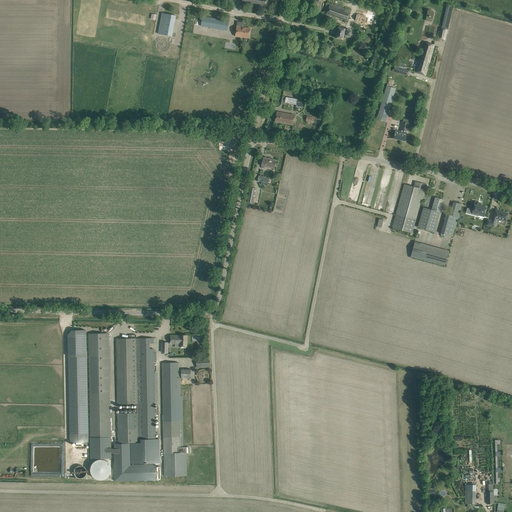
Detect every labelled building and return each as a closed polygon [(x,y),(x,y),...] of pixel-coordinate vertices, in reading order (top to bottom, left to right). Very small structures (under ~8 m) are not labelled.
[(327,13),(326,14),(328,15),(347,21),(351,11),(330,3),(330,4),(327,13)] [(159,34),(172,37),(176,15),(162,13),(159,34)] [(202,16),(200,25),(227,31),(229,21),(202,16)] [(235,36),(249,38),(250,28),(237,26),(235,36)] [(347,29),(346,32),(345,31),(345,29),(338,27),(336,38),(342,40),(345,40),(345,38),(343,37),(344,35),(350,37),(352,30),(347,29)] [(137,29),(136,38),(147,40),(146,47),(149,47),(150,41),(151,33),(142,31),(142,30),(137,29)] [(425,43),(421,56),(425,57),(424,60),(430,62),(434,45),(425,43)] [(425,57),(421,56),(416,72),(426,75),(428,68),(426,67),(427,64),(429,64),(430,62),(424,60),(425,57)] [(408,76),(410,71),(403,68),(402,70),(399,69),(399,68),(394,66),(392,71),(408,76)] [(378,116),(387,119),(395,89),(386,86),(378,116)] [(302,109),(304,101),(286,97),(284,102),(296,105),(296,108),(302,109)] [(277,112),(275,122),(293,125),(295,115),(277,112)] [(401,132),(396,131),(394,138),(405,141),(407,133),(406,133),(407,131),(409,123),(403,122),(402,130),(401,132)] [(215,143),(220,143),(227,143),(227,135),(215,135),(215,143)] [(262,165),(274,168),(276,161),(263,158),(262,165)] [(414,187),(404,184),(393,227),(412,233),(420,202),(423,197),(427,185),(415,182),(414,187)] [(248,202),(253,203),(256,189),(250,188),(248,202)] [(432,210),(423,207),(418,227),(434,232),(444,199),(435,197),(432,210)] [(474,204),(472,213),(484,217),(487,208),(481,206),(482,203),(477,202),(476,205),(474,204)] [(446,213),(440,234),(453,237),(459,217),(462,206),(453,203),(450,215),(446,213)] [(486,225),(494,227),(496,219),(506,221),(509,213),(496,210),(493,221),(488,219),(486,225)] [(431,239),(432,232),(424,231),(424,230),(418,229),(417,242),(425,243),(426,238),(431,239)] [(443,240),(442,244),(437,243),(436,245),(451,249),(453,243),(443,240)] [(415,242),(411,257),(445,266),(449,251),(415,242)] [(170,344),(175,344),(175,346),(180,346),(180,347),(187,347),(187,335),(179,335),(179,338),(176,338),(176,336),(171,336),(170,344)] [(71,341),(68,442),(72,442),(76,442),(76,443),(106,443),(109,340),(103,340),(103,342),(71,341)] [(130,353),(128,444),(150,445),(153,344),(150,343),(143,343),(139,343),(140,341),(133,341),(133,353),(130,353)] [(210,368),(210,358),(196,359),(196,368),(210,368)] [(162,362),(165,476),(188,475),(188,452),(190,452),(190,446),(180,447),(180,441),(175,441),(174,437),(183,437),(181,362),(162,362)] [(183,369),(183,378),(193,378),(192,369),(183,369)] [(466,484),(465,503),(467,504),(467,507),(475,508),(476,485),(466,484)] [(499,502),(498,511),(504,511),(506,503),(499,502)]
